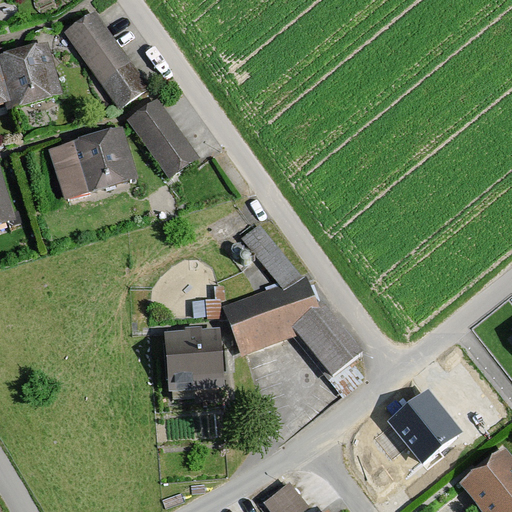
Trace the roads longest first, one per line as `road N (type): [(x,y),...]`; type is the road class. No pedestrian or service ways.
road 1 (residential): [(395,377),(130,0)]
road 2 (residential): [(511,282),(395,377)]
road 3 (residential): [(309,443),(195,511)]
